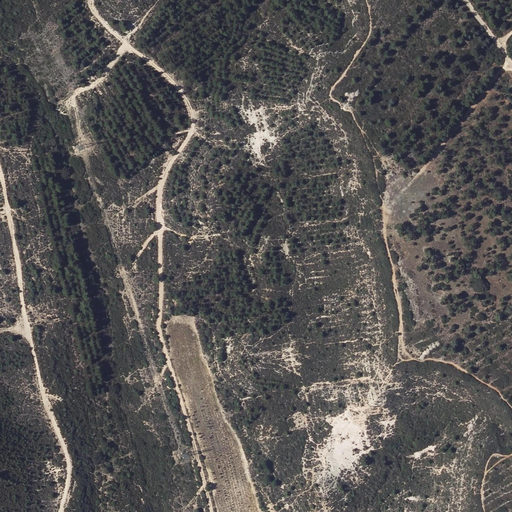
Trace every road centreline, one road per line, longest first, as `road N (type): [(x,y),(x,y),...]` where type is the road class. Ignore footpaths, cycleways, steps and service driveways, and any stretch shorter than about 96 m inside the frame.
road 1 (track): [(92,0),(98,16),(167,77),(191,113),(189,140),(156,191),(157,330),(210,511)]
road 2 (track): [(0,164),(22,309),(67,467),(59,511)]
road 3 (track): [(511,62),(406,187)]
